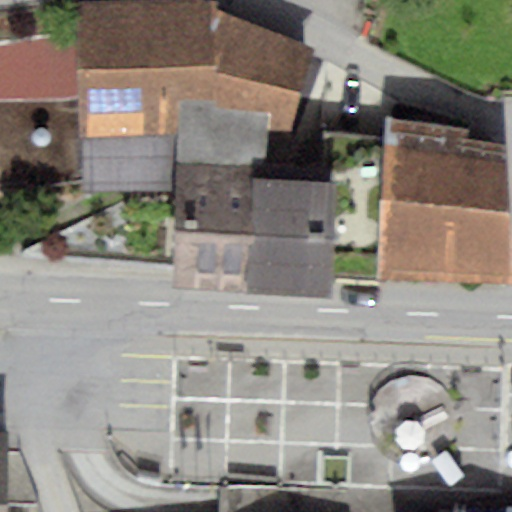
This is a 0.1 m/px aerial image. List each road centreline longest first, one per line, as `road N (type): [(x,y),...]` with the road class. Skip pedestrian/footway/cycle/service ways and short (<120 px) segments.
road 1 (tertiary): [(36,302),(511,319)]
road 2 (residential): [(511,127),(455,109),(243,0)]
road 3 (residential): [(36,302),(40,449),(62,511)]
